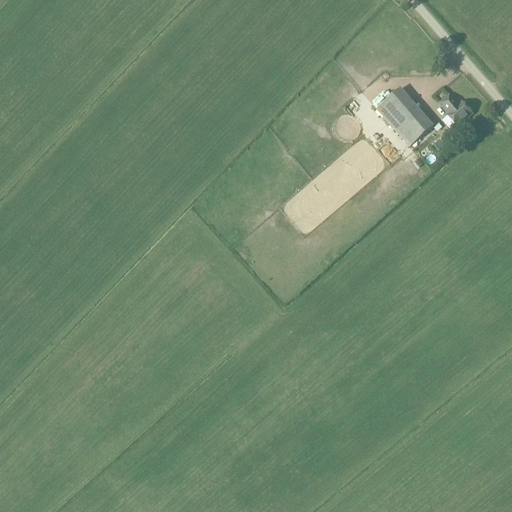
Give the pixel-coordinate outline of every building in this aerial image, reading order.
[(377,111),(410,149),(434,129),(400,91),(377,111)] [(457,129),(473,115),(463,104),(458,108),(449,97),(440,106),(449,116),(447,117),(457,129)] [(438,137),(432,142),(438,148),(443,143),(438,137)] [(388,164),(398,154),(386,141),(375,151),(388,164)] [(432,156),(427,161),(431,165),(437,160),(432,156)]
